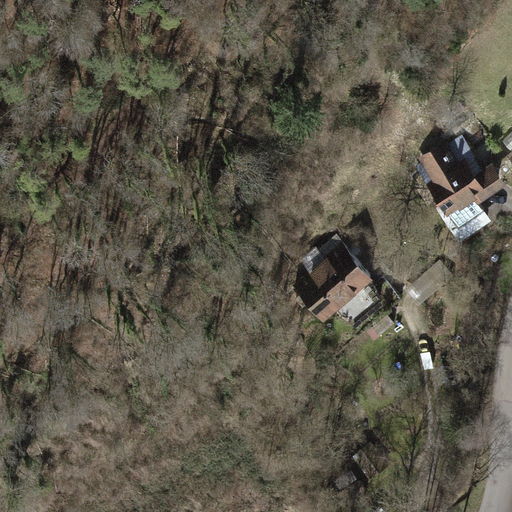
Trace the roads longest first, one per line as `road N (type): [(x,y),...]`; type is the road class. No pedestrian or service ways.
road 1 (track): [(0,250),(73,185),(210,0)]
road 2 (residential): [(405,511),(427,455),(425,358),(408,295)]
